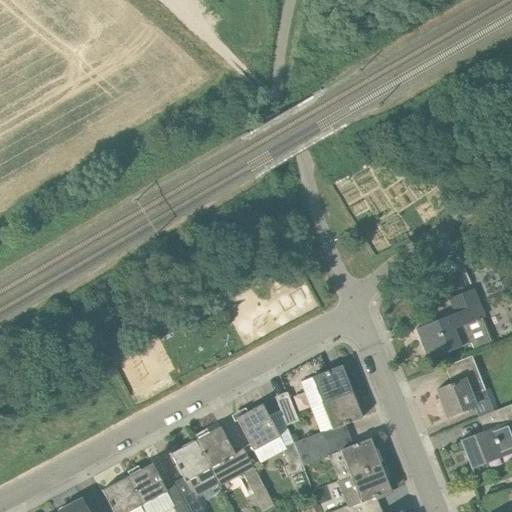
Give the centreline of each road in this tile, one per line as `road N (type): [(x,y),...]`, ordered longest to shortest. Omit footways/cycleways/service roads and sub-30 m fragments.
road 1 (residential): [(0,505),(354,308)]
road 2 (residential): [(435,511),(354,308)]
road 3 (track): [(354,308),(305,159),(278,109)]
road 4 (track): [(278,109),(160,0)]
